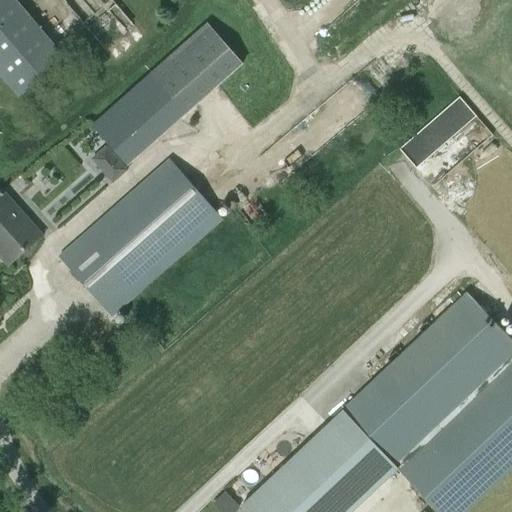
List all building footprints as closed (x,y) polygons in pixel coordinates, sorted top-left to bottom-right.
[(66,59),(15,0),(0,0),(0,74),(20,98),(66,59)] [(208,25),(150,77),(93,127),(126,164),(240,62),(208,25)] [(463,97),(401,145),(431,184),(485,142),(477,132),(485,126),(463,97)] [(113,317),(223,221),(170,160),(60,257),(113,317)] [(121,163),(105,176),(112,185),(128,171),(121,163)] [(0,253),(10,264),(41,237),(3,195),(0,197),(0,253)] [(511,336),(470,291),(344,410),(242,507),(246,511),(354,511),(399,469),(439,511),(466,511),(511,469),(511,336)] [(214,502),(222,511),(235,511),(242,506),(227,490),(214,502)]
